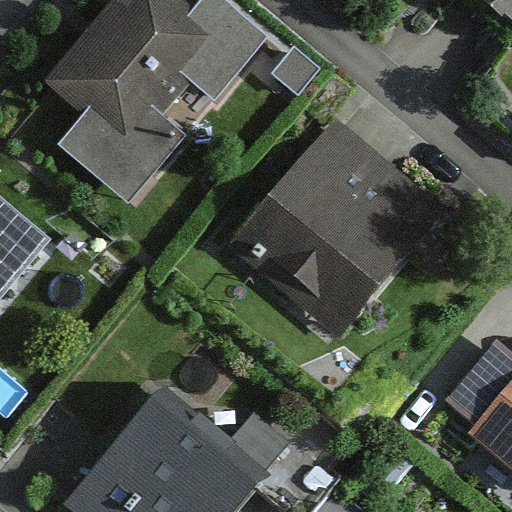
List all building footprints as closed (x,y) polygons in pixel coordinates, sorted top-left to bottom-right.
[(256,26),(223,0),(134,0),(69,81),(143,141),(167,111),(179,121),(256,26)] [(511,0),(499,0),(511,10),(511,0)] [(430,212),(336,136),(242,250),(337,327),(430,212)] [(0,318),(59,248),(0,199),(0,318)] [(511,387),(467,441),(511,479),(511,387)] [(240,511),(251,500),(151,415),(70,510),(71,511),(240,511)] [(358,511),(335,492),(317,511),(358,511)]
